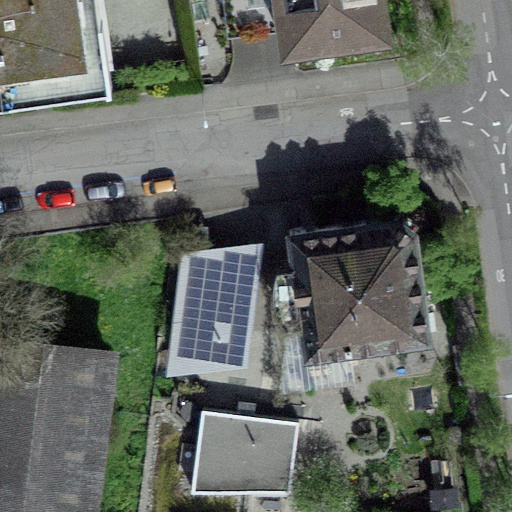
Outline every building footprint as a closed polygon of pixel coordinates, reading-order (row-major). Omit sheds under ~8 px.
[(0,0),(0,106),(124,90),(111,0),(0,0)] [(399,0),(282,0),(289,59),(405,47),(399,0)] [(355,222),(297,228),(310,350),(422,337),(408,216),(355,222)] [(268,242),(189,253),(174,375),(256,364),(268,242)] [(98,511),(118,342),(0,328),(0,511),(98,511)] [(189,485),(291,490),(294,422),(192,418),(189,485)]
